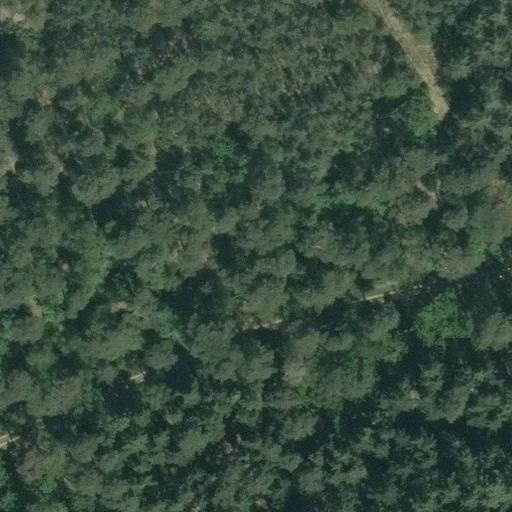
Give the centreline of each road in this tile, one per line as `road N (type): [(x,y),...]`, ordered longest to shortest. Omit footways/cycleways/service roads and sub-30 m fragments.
road 1 (track): [(0,442),(511,267)]
road 2 (unknown): [(0,258),(201,67),(249,0)]
